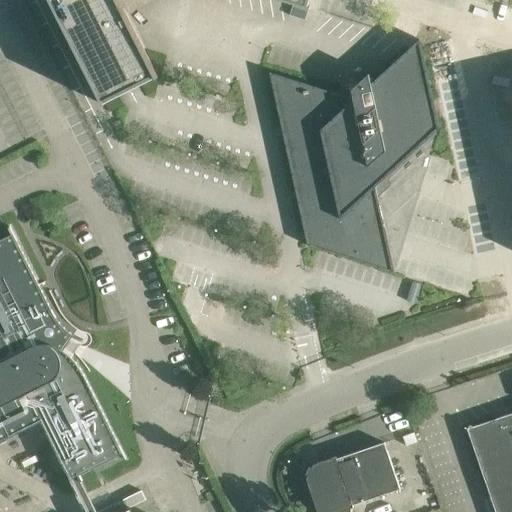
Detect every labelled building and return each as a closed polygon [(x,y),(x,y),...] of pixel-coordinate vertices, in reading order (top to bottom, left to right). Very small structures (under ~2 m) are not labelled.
[(103,101),(154,76),(156,78),(158,78),(118,0),(49,0),(103,105),(105,104),(103,101)] [(280,0),(309,9),(309,7),(306,6),(307,0),(280,0)] [(269,72),(290,167),(307,245),(394,273),(375,186),(439,128),(419,39),(371,83),(368,73),(351,89),(353,98),(269,72)] [(0,441),(41,421),(73,485),(74,484),(71,478),(78,475),(81,481),(82,480),(79,474),(122,453),(124,459),(126,458),(87,380),(84,374),(78,365),(71,356),(63,349),(65,347),(69,349),(74,341),(70,338),(72,336),(76,338),(77,336),(68,330),(60,323),(54,314),(10,226),(8,227),(12,233),(0,238),(0,441)] [(511,511),(511,412),(467,428),(495,511),(511,511)] [(317,511),(338,511),(353,507),(352,505),(400,489),(384,442),(336,458),(336,456),(317,462),(316,458),(306,461),(300,474),(303,484),(307,483),(317,511)] [(130,511),(128,508),(146,499),(141,490),(97,511),(96,511),(130,511)]
